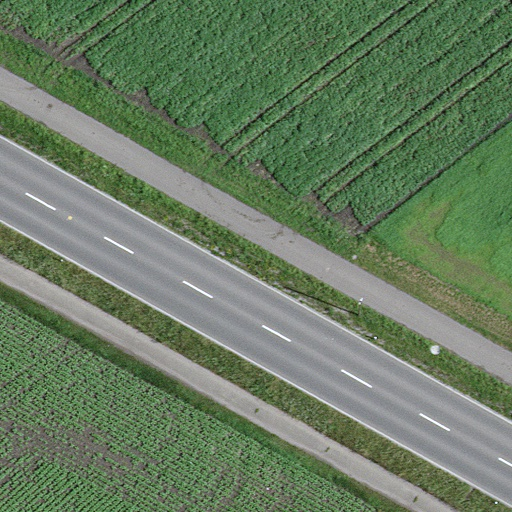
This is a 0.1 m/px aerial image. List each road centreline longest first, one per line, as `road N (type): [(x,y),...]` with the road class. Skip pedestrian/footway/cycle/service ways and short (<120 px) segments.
road 1 (primary): [(511,472),(0,188)]
road 2 (track): [(0,80),(511,363)]
road 3 (track): [(0,277),(415,511)]
